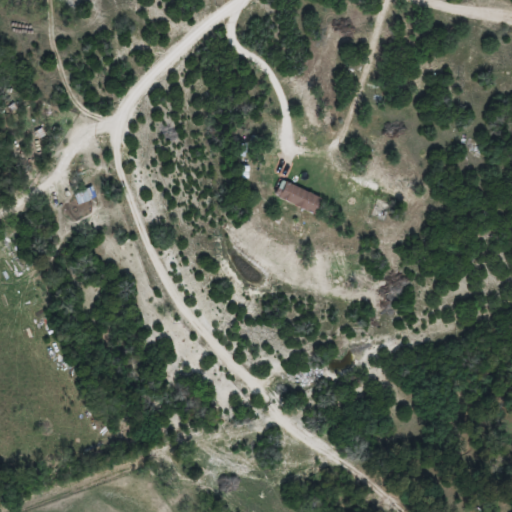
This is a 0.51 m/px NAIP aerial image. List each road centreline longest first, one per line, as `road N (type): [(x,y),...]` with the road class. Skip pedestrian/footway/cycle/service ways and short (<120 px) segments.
road 1 (residential): [(407,511),(374,479),(245,389),(230,325),(195,279),(185,235),(145,180),(135,110),(155,75),(242,0)]
road 2 (residential): [(139,133),(0,248)]
